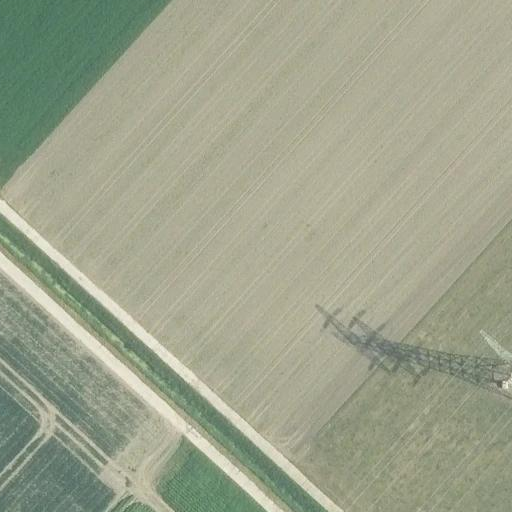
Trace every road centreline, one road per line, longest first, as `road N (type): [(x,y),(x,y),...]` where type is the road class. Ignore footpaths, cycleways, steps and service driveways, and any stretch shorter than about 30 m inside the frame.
road 1 (track): [(0,207),(334,511)]
road 2 (track): [(0,262),(274,511)]
